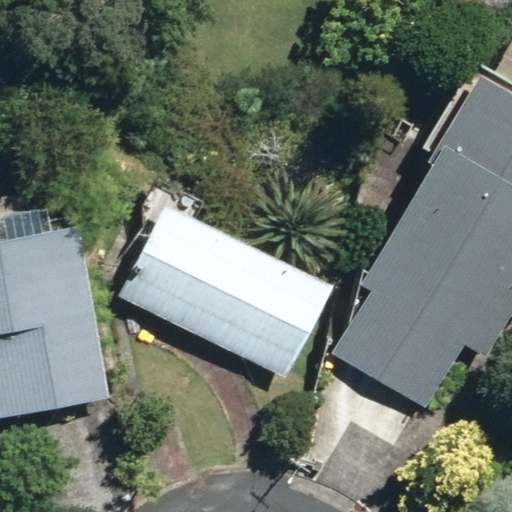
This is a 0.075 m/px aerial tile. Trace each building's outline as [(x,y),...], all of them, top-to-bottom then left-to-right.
[(323,353),(435,417),(511,284),(511,109),(462,80),(344,285),(358,293),(323,353)] [(267,139),(289,143),(294,120),(272,115),(267,139)] [(155,200),(161,205),(169,205),(174,199),(173,190),(167,186),(159,187),(154,193),(155,200)] [(103,293),(273,376),(315,286),(144,205),(103,293)] [(0,418),(94,398),(57,225),(34,231),(28,208),(0,214),(0,418)]
